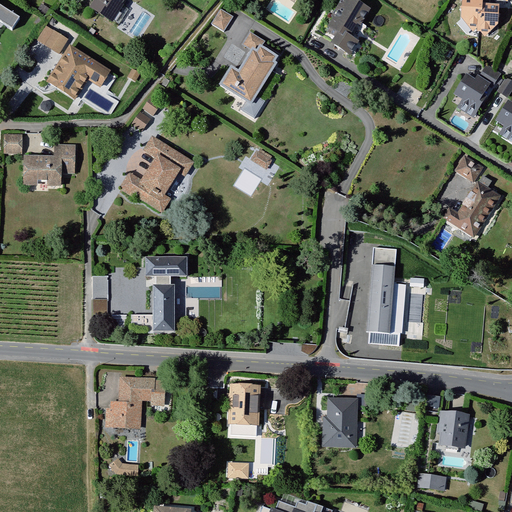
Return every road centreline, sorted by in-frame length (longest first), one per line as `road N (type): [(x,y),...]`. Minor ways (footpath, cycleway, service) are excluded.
road 1 (tertiary): [(511,390),(394,372),(0,350)]
road 2 (residential): [(0,125),(119,123),(157,77)]
road 3 (unknown): [(341,195),(422,234),(462,185)]
